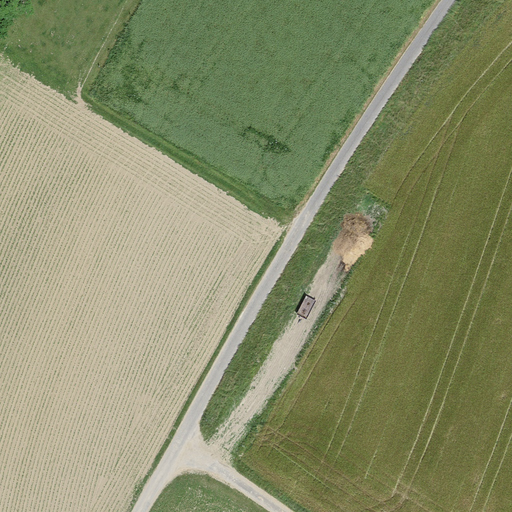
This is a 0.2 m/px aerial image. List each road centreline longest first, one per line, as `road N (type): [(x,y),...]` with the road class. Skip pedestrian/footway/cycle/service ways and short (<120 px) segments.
road 1 (track): [(140,511),(307,214),(453,0)]
road 2 (track): [(178,444),(277,511)]
